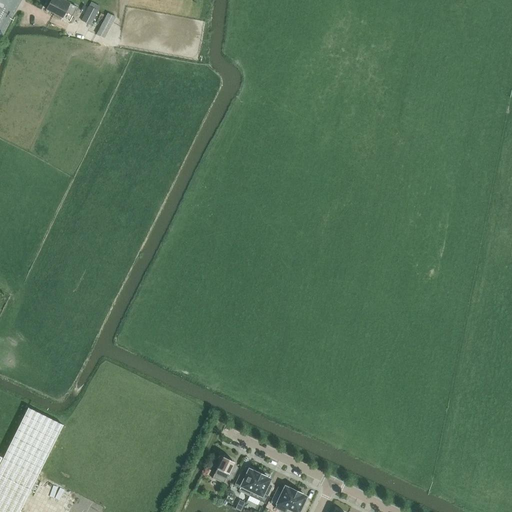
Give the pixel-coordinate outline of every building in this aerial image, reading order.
[(62,17),(65,11),(72,15),(77,7),(70,3),(70,2),(65,0),(59,0),(60,0),(59,0),(50,0),(46,9),(62,17)] [(89,6),(82,21),(91,25),(98,11),(89,6)] [(95,30),(104,13),(99,10),(90,28),(95,30)] [(108,13),(97,35),(102,37),(114,16),(108,13)] [(3,458),(0,463),(0,511),(19,511),(63,425),(28,407),(3,458)] [(219,463),(212,478),(223,484),(225,481),(227,476),(232,479),(238,468),(232,465),(234,463),(229,460),(230,459),(222,454),(218,462),(219,463)] [(260,473),(253,470),(253,471),(249,469),(247,472),(242,470),(234,485),(240,488),(238,490),(249,496),(260,473)] [(260,473),(249,496),(250,496),(260,501),(265,503),(274,485),(269,482),(270,479),(266,477),(267,476),(260,473)] [(285,511),(296,490),(289,487),(289,488),(285,486),(283,490),(278,487),(270,503),(276,505),(275,508),(283,511),(285,511)] [(285,511),(298,511),(299,511),(300,511),(305,511),(310,502),(305,500),(306,497),(302,495),(303,493),(296,490),(285,511)]
